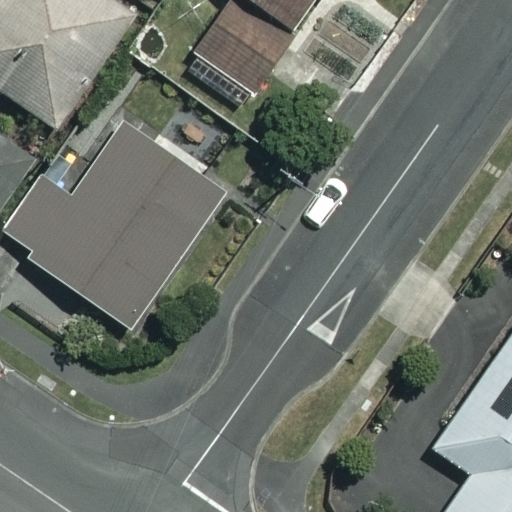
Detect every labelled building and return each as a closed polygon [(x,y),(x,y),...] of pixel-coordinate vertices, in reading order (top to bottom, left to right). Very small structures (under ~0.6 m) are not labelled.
[(130,10),(114,0),(0,0),(0,88),(51,124),(130,10)] [(305,0),(254,0),(288,24),(305,0)] [(284,41),(228,2),(183,66),(239,106),(284,41)] [(216,188),(120,122),(69,196),(42,178),(0,238),(124,323),(216,188)] [(0,200),(35,152),(0,126),(0,200)] [(511,511),(511,281),(492,268),(431,356),(470,384),(428,444),(469,472),(441,511),(511,511)]
